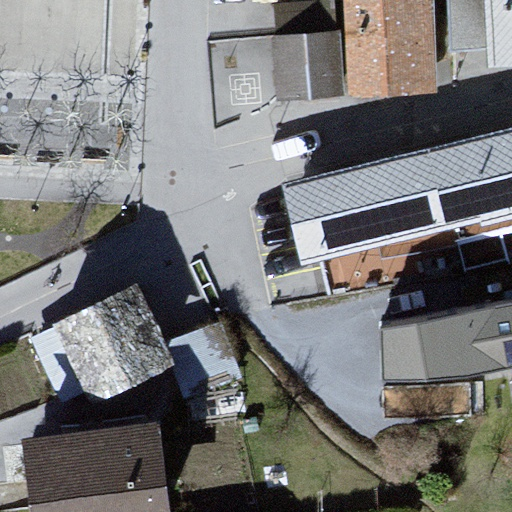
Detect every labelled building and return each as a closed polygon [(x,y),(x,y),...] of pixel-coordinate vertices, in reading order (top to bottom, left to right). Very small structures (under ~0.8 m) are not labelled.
[(349,0),(352,36),(357,99),(445,93),(440,0),(349,0)] [(511,0),(490,0),(494,67),(511,66),(511,0)] [(352,36),(280,41),(284,104),(357,99),(352,36)] [(511,129),(455,144),(479,239),(511,230),(511,129)] [(450,148),(288,189),(310,277),(473,237),(450,148)] [(92,418),(182,379),(144,290),(53,329),(92,418)] [(511,371),(511,306),(399,328),(400,376),(502,374),(511,371)] [(471,391),(384,393),(385,425),(472,423),(471,391)] [(189,511),(178,423),(39,441),(47,511),(189,511)]
